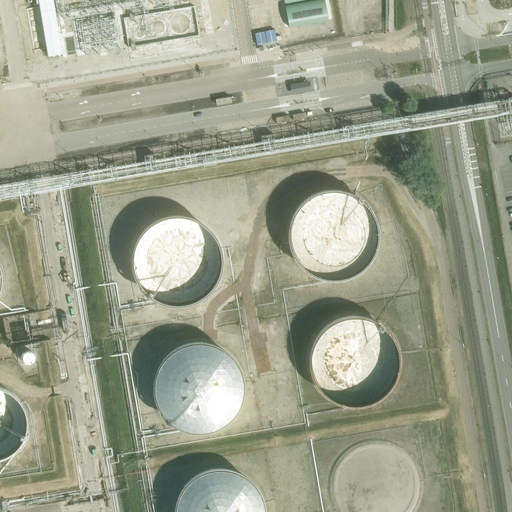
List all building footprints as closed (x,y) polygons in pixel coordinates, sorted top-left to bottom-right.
[(57,26),(70,23),(65,0),(60,0),(53,1),(57,26)] [(78,0),(82,22),(118,17),(115,0),(78,0)] [(122,0),(124,14),(173,9),(172,0),(122,0)] [(325,0),(315,0),(284,5),(288,27),(329,20),(325,0)] [(108,38),(89,39),(91,65),(110,63),(108,38)] [(80,44),(61,46),(64,71),(82,69),(80,44)] [(295,85),(292,85),(293,93),(301,92),(310,90),(309,82),(295,85)] [(288,116),(276,118),(277,124),(290,121),(288,116)] [(379,237),(380,231),(379,226),(379,220),(377,215),(375,210),(372,206),(369,201),(366,197),(362,194),(357,191),(353,188),(348,186),(342,184),(337,184),(332,183),(326,184),(321,184),(316,186),(311,188),(306,191),(302,194),(298,197),(294,201),(291,206),(289,210),(287,215),(285,220),(284,226),(284,231),(284,236),(285,242),(287,247),(289,252),(291,257),(294,261),(298,265),(302,268),(306,272),(311,274),(316,276),(321,278),(326,279),(332,279),(337,279),(342,278),(348,276),(353,274),(357,272),(362,269),(366,265),(369,261),(372,257),(375,252),(377,247),(379,242),(379,237)] [(221,263),(221,258),(221,253),(220,248),(218,243),(217,238),(214,234),(212,230),(208,226),(205,222),(201,219),(197,217),(192,215),(187,213),(183,212),(178,211),(173,211),(168,211),(163,212),(158,214),(153,216),(149,218),(145,221),(141,224),(138,228),(135,232),(132,236),(130,241),(129,245),(127,250),(127,255),(127,260),(128,265),(129,270),(130,275),(132,279),(135,284),(138,288),(141,291),(145,295),(149,297),(153,300),(158,302),(163,303),(168,304),(173,305),(178,304),(183,304),(187,303),(192,301),(197,299),(201,296),(205,293),(208,289),(212,286),(214,281),(217,277),(218,272),(220,268),(221,263)] [(400,363),(400,358),(400,353),(399,348),(398,343),(396,338),(394,334),(391,330),(387,326),(384,323),(380,320),(375,317),(371,315),(366,314),(361,313),(356,312),(351,312),(346,313),(341,314),(336,316),(332,318),(328,321),(324,324),(320,328),(317,332),(314,336),(312,341),(311,345),(310,350),(309,355),(309,360),(310,365),(311,370),(312,375),(314,380),(317,384),(320,388),(324,391),(328,395),(332,397),(336,400),(341,401),(346,403),(351,403),(356,403),(361,403),(366,402),(371,401),(375,399),(380,396),(384,393),(387,390),(391,386),(394,382),(396,377),(398,373),(399,368),(400,363)] [(31,341),(27,313),(4,316),(8,342),(8,344),(31,341)] [(244,389),(244,384),(244,379),(243,374),(242,369),(240,365),(238,360),(235,356),(232,352),(229,349),(225,346),(221,343),(216,341),(212,339),(207,338),(202,337),(197,337),(192,337),(187,338),(182,339),(178,341),(173,343),(169,346),(165,349),(162,352),(159,356),(156,360),(154,365),(152,369),(151,374),(150,379),(149,384),(150,389),(151,394),(152,399),(154,403),(156,408),(159,412),(162,416),(165,419),(169,422),(173,425),(178,427),(182,429),(187,430),(192,431),(197,431),(202,431),(207,430),(212,429),(216,427),(221,425),(225,422),(229,419),(232,416),(235,412),(238,408),(240,403),(242,399),(243,394),(244,389)] [(33,350),(21,351),(23,361),(34,360),(33,350)] [(26,420),(26,419),(26,412),(24,405),(20,399),(15,392),(10,388),(5,385),(2,384),(0,383),(0,455),(3,454),(9,451),(15,446),(20,441),(22,437),(23,434),(26,427),(26,420)] [(424,487),(424,482),(424,477),(423,472),(422,467),(420,463),(418,458),(415,454),(412,450),(408,447),(404,444),(400,441),(395,439),(391,437),(386,436),(381,436),(376,435),(371,436),(366,437),(361,438),(357,440),(352,442),(348,445),(345,449),(341,452),(338,456),(336,461),(334,465),(332,470),(331,475),(330,480),(330,485),(331,490),(332,494),(334,499),(336,504),(338,508),(341,511),(413,511),(415,510),(418,506),(420,501),(422,497),(423,492),(424,487)] [(267,511),(267,510),(267,505),(266,500),(265,495),(263,490),(260,486),(258,481),(254,477),(250,474),(246,471),(242,468),(237,466),(232,464),(227,463),(222,462),(217,462),(211,463),(206,464),(201,466),(197,468),(192,471),(188,474),(184,477),(181,481),(178,486),(175,490),(173,495),(172,500),(171,505),(171,510),(171,511),(267,511)]
